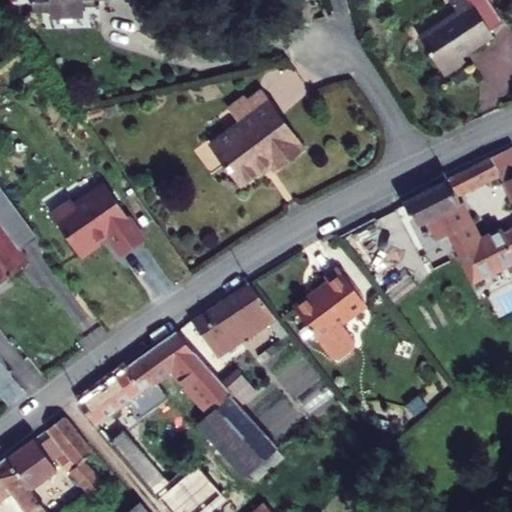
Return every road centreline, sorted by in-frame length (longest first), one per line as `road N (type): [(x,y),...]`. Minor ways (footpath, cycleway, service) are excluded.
road 1 (residential): [(0,435),(233,266),(511,125)]
road 2 (unknown): [(508,126),(461,22),(416,42)]
